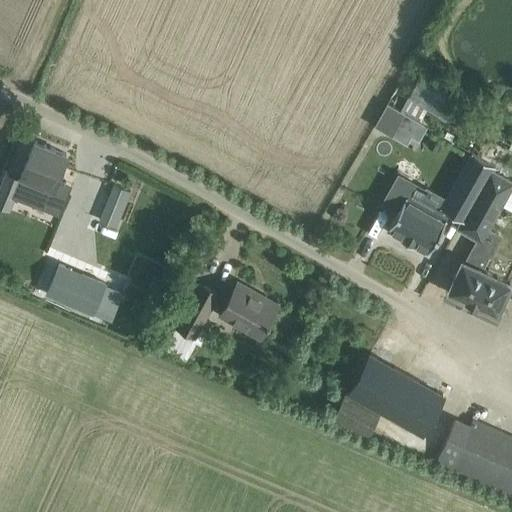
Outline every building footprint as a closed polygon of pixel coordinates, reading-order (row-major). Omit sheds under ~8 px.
[(405,96),(448,118),(459,96),(417,74),(405,96)] [(389,104),(377,128),(405,142),(409,135),(419,140),(431,115),(406,103),(402,110),(389,104)] [(443,136),(451,140),(453,134),(446,130),(443,136)] [(18,184),(14,195),(44,207),(52,187),(59,190),(64,179),(56,176),(58,172),(66,153),(34,140),(27,159),(20,174),(19,178),(20,179),(18,184)] [(463,221),(491,171),(494,164),(472,152),(441,208),(463,221)] [(491,171),(463,221),(459,227),(478,238),(480,239),(486,228),(511,182),(491,171)] [(3,178),(0,186),(0,207),(7,210),(13,197),(18,184),(20,179),(19,178),(6,173),(3,178)] [(398,177),(382,205),(395,213),(389,225),(410,237),(409,240),(427,250),(445,219),(406,197),(413,186),(398,177)] [(114,184),(100,219),(116,226),(127,200),(131,191),(114,184)] [(480,239),(478,238),(466,262),(462,260),(448,289),(466,297),(465,299),(477,305),(478,303),(496,311),(509,282),(482,269),(498,235),(486,228),(480,239)] [(58,262),(45,292),(92,311),(104,282),(58,262)] [(254,290),(237,280),(219,314),(258,336),(275,306),(252,293),(254,290)] [(218,293),(200,284),(165,347),(182,358),(218,293)] [(368,353),(346,392),(419,434),(441,395),(368,353)] [(454,416),(435,460),(480,480),(511,494),(511,436),(471,418),(469,423),(454,416)]
